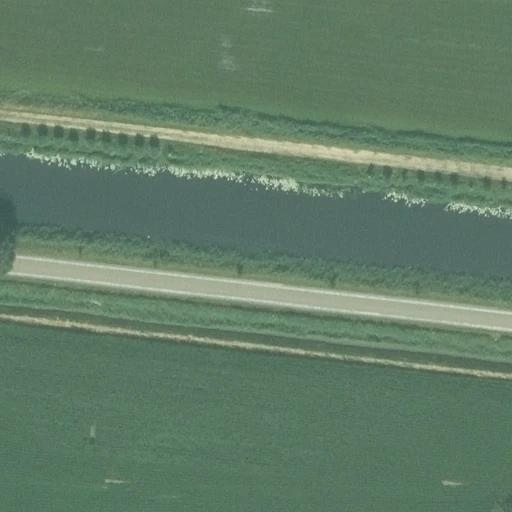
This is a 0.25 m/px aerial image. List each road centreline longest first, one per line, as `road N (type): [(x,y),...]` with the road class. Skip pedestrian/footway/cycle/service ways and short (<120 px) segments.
road 1 (track): [(0,117),(511,175)]
road 2 (unclassified): [(511,323),(0,265)]
